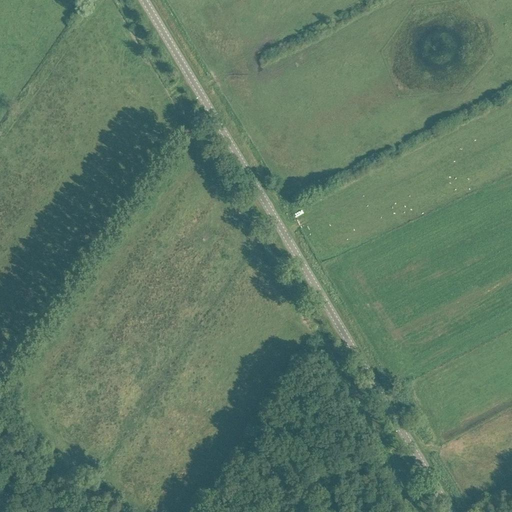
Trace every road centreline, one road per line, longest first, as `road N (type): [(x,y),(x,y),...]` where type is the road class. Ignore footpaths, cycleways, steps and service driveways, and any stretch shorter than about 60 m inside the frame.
road 1 (unclassified): [(451,511),(144,0)]
road 2 (track): [(406,438),(308,511)]
